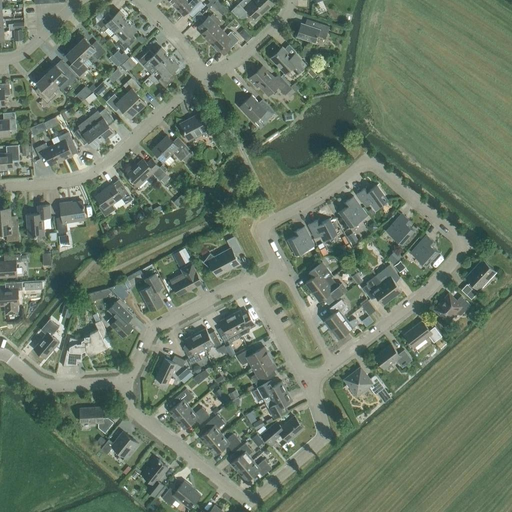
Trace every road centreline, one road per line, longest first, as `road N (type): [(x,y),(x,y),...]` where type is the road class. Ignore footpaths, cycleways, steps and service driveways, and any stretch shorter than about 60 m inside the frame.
road 1 (residential): [(251,284),(280,272),(262,225),(316,198),(368,156),(467,246)]
road 2 (residential): [(327,436),(248,504),(130,410),(123,381)]
road 3 (residential): [(0,188),(87,176),(204,79)]
road 4 (residential): [(307,381),(428,291),(467,246)]
road 5 (residential): [(123,381),(152,330),(251,284)]
road 6 (residential): [(0,351),(49,386),(123,381)]
road 7 (residential): [(204,79),(250,50),(289,12),(291,0)]
